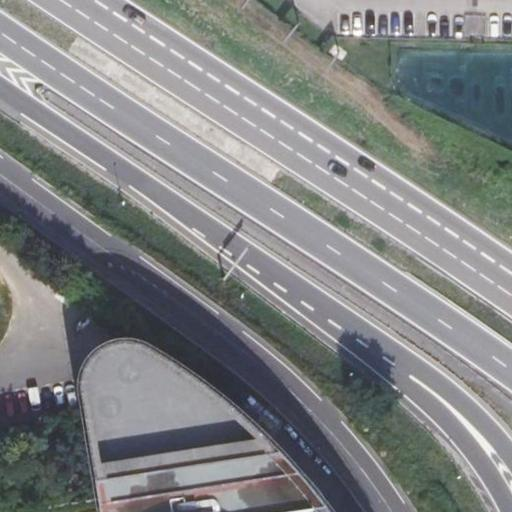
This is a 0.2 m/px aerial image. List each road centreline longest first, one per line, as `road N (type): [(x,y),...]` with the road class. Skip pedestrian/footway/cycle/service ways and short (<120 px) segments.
road 1 (trunk): [(0,32),(511,372)]
road 2 (trunk): [(0,87),(445,405)]
road 3 (unclassified): [(0,174),(258,362),(348,449),(390,511)]
road 4 (trunk): [(511,285),(78,0)]
road 5 (trunk): [(445,405),(511,511)]
